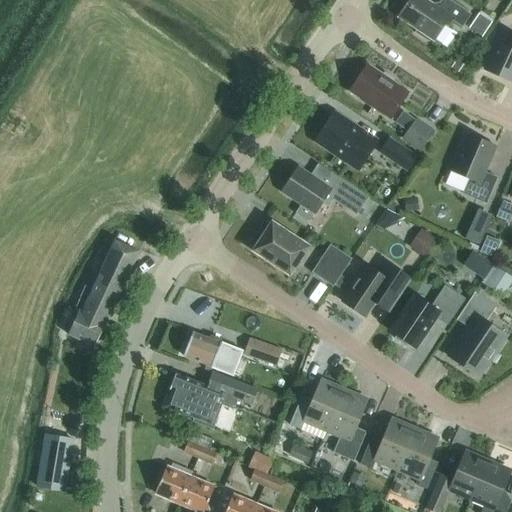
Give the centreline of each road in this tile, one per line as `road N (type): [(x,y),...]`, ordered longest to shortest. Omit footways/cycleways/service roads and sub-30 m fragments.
road 1 (residential): [(189,237),(444,410),(477,414),(489,405)]
road 2 (tertiary): [(110,511),(104,467),(113,389),(153,295),(189,237)]
road 3 (tertiary): [(189,237),(341,16)]
road 4 (residential): [(511,120),(470,102),(341,16)]
